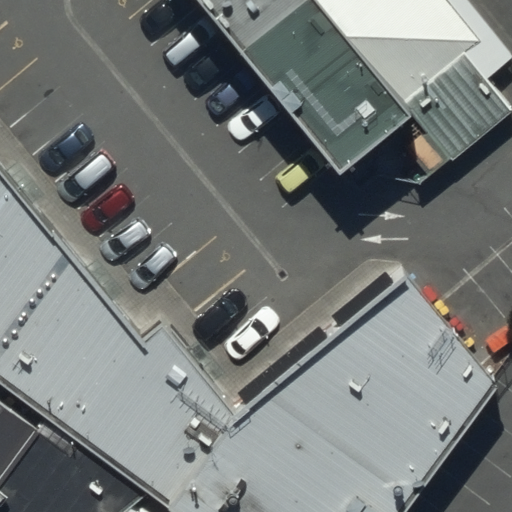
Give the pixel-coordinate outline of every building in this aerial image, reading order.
[(196,0),(354,196),(380,175),(421,184),(509,113),(469,64),(491,46),(453,0),(196,0)] [(0,388),(52,428),(152,503),(163,511),(424,511),(505,402),(492,387),(400,275),(232,412),(168,339),(150,354),(0,165),(0,388)] [(0,501),(51,429),(0,393),(0,501)] [(0,511),(141,511),(152,503),(52,428),(0,502),(0,511)] [(163,511),(152,503),(141,511),(163,511)]
